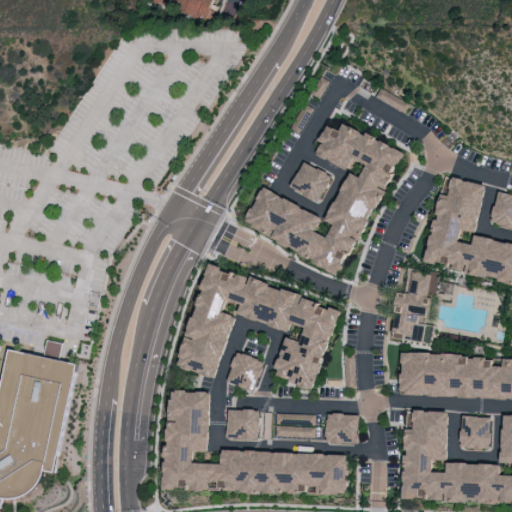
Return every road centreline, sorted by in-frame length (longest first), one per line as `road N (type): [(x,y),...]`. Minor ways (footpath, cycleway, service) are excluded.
road 1 (tertiary): [(193,221),(333,0)]
road 2 (tertiary): [(173,208),(130,297),(104,393)]
road 3 (tertiary): [(273,56),(173,208)]
road 4 (tertiary): [(129,441),(137,360),(153,309)]
